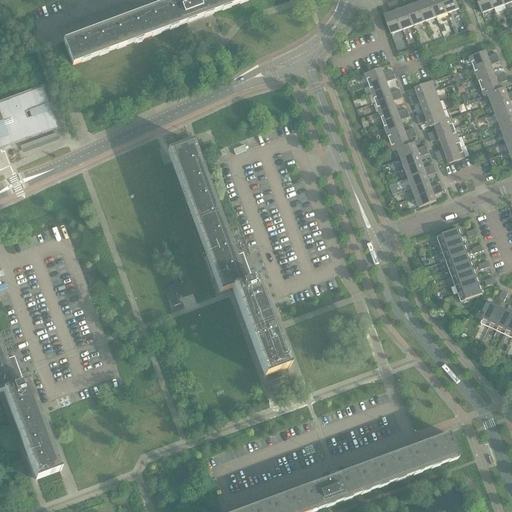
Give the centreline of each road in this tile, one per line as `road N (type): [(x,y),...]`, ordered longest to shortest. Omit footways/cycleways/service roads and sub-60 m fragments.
road 1 (residential): [(91,153),(43,26),(116,0)]
road 2 (residential): [(408,437),(340,267)]
road 3 (unclassified): [(511,487),(484,411),(423,338)]
road 4 (residential): [(0,252),(52,393)]
road 5 (residential): [(339,155),(304,168),(340,267)]
road 6 (unclassified): [(91,153),(212,97)]
